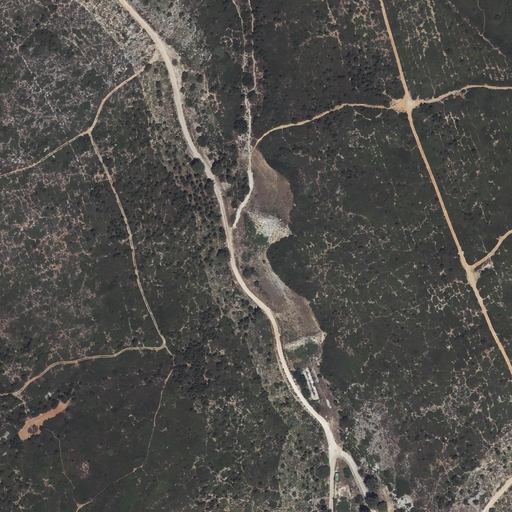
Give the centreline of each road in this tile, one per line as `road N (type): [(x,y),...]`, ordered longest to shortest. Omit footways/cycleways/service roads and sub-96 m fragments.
road 1 (track): [(123,0),(165,45),(191,147),(222,194),(234,269),(276,319),(292,382),(329,428),(333,454)]
road 2 (track): [(165,344),(89,132),(111,92),(165,45)]
road 3 (track): [(77,511),(149,455),(174,361),(165,344)]
road 4 (track): [(511,371),(435,186)]
road 5 (track): [(380,0),(435,186)]
road 6 (track): [(165,344),(52,363),(15,394),(0,394)]
